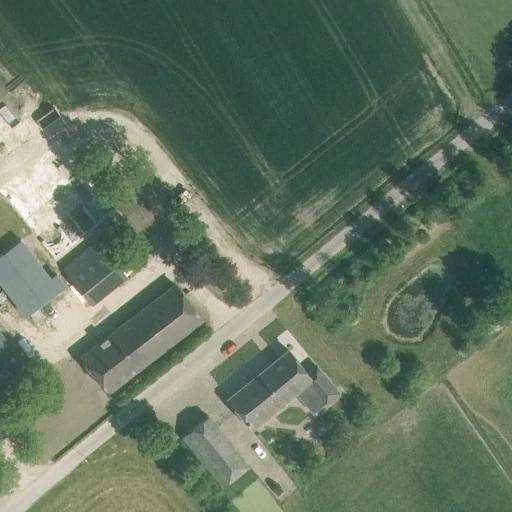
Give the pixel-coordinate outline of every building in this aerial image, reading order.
[(12,236),(0,246),(0,291),(22,318),(63,283),(53,272),(47,277),(12,236)] [(126,275),(100,242),(66,269),(92,302),(126,275)] [(200,316),(176,285),(82,356),(108,390),(202,318),(201,316),(200,316)] [(0,386),(27,365),(0,331),(0,386)] [(337,392),(317,366),(308,373),(288,349),(228,399),(252,428),(308,381),(325,402),(337,392)] [(249,465),(217,427),(208,415),(182,437),(222,487),(249,465)] [(437,511),(372,429),(292,491),(309,511),(437,511)]
